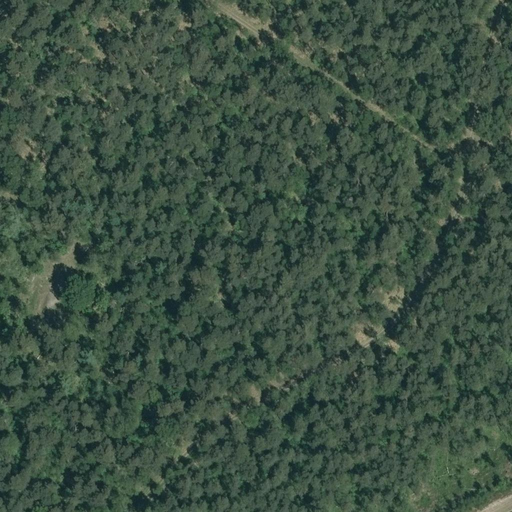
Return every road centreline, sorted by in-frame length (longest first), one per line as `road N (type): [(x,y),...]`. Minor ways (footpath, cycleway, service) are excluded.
road 1 (track): [(502,0),(463,198),(413,299),(373,339),(210,433),(133,511)]
road 2 (track): [(211,0),(421,148),(452,155),(500,150),(511,141)]
